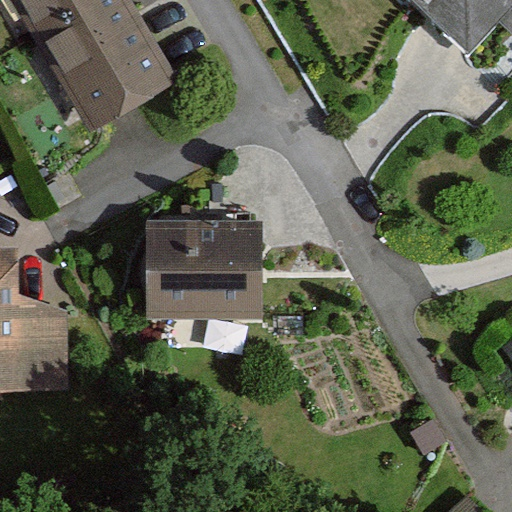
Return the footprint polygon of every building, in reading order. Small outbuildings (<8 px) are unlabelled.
[(8,0),(95,143),(182,91),(127,0),(8,0)] [(511,37),(511,0),(385,0),(474,80),(511,37)] [(260,230),(146,229),(146,326),(260,327),(260,230)] [(0,400),(57,400),(57,315),(17,314),(17,256),(0,255),(0,400)] [(451,511),(490,511),(472,493),(451,511)]
